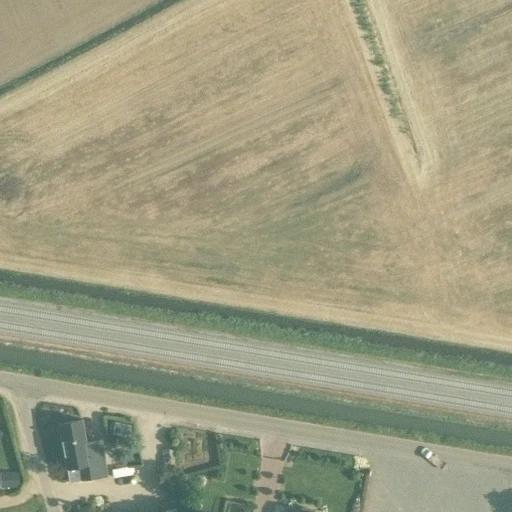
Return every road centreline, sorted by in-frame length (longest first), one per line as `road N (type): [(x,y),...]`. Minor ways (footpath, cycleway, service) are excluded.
road 1 (unclassified): [(511,465),(3,381)]
road 2 (unclassified): [(44,511),(3,381)]
